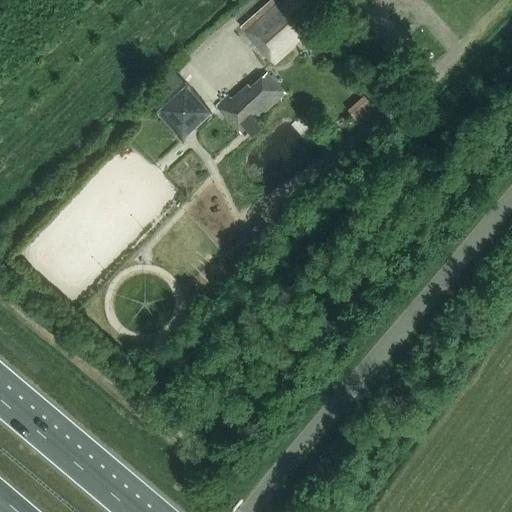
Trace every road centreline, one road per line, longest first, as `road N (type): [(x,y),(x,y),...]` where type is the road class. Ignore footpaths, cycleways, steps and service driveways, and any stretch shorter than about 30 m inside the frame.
road 1 (unclassified): [(243,511),(511,198)]
road 2 (motorway): [(135,511),(0,398)]
